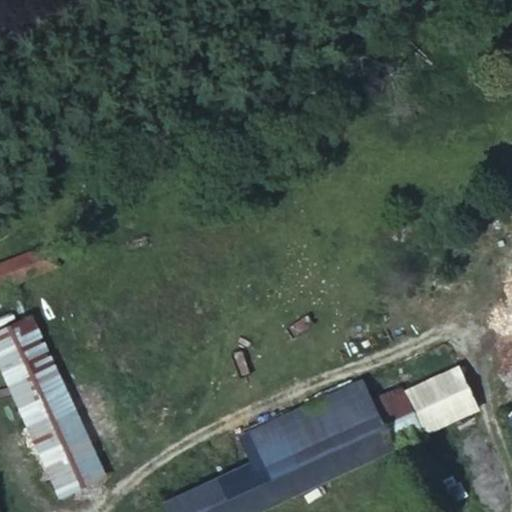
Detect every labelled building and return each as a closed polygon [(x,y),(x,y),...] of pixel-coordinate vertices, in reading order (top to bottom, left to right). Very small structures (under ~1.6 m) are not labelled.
[(394,226),(387,227),(388,237),(395,237),(394,226)] [(48,243),(0,262),(0,287),(12,282),(57,265),(48,243)] [(12,282),(0,287),(0,360),(61,494),(101,476),(12,282)] [(207,295),(194,301),(199,311),(211,305),(207,295)] [(168,511),(252,511),(475,409),(454,367),(404,391),(372,405),(369,398),(360,380),(308,404),(240,435),(238,428),(201,445),(205,454),(215,476),(163,501),(168,511)] [(400,384),(369,398),(372,405),(404,391),(400,384)] [(205,454),(153,477),(123,491),(132,511),(168,511),(163,501),(215,476),(205,454)]
